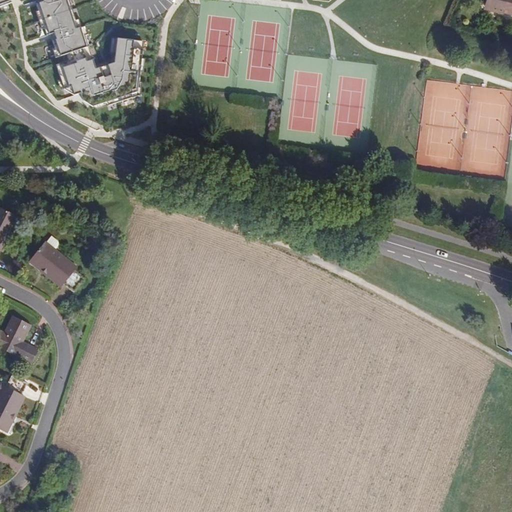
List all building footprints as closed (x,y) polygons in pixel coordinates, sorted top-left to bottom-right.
[(37,0),(39,5),(36,6),(38,12),(36,13),(42,31),(44,30),(46,37),(50,35),(51,39),(52,38),(55,48),(53,49),(56,58),(70,54),(72,61),(56,66),(65,90),(75,97),(82,94),(84,102),(93,108),(108,103),(109,106),(132,97),(132,94),(138,92),(144,41),(115,38),(114,54),(116,54),(115,63),(96,70),(85,36),(88,35),(85,27),(82,28),(78,20),(76,21),(68,0),(37,0)] [(511,0),(486,0),(485,6),(501,10),(503,13),(511,15),(511,0)] [(501,10),(485,6),(484,10),(502,15),(503,13),(501,10)] [(0,248),(10,228),(15,215),(0,207),(0,248)] [(15,215),(10,228),(13,229),(19,217),(15,215)] [(47,242),(56,250),(58,247),(59,245),(59,241),(52,236),(47,242)] [(78,268),(56,250),(47,242),(31,261),(40,270),(43,267),(63,285),(65,284),(74,292),(85,279),(75,271),(78,268)] [(22,342),(31,325),(13,316),(4,333),(0,330),(0,347),(27,360),(33,348),(22,342)] [(22,395),(27,384),(12,377),(7,388),(3,386),(0,391),(0,429),(7,433),(13,421),(10,420),(23,396),(22,395)]
